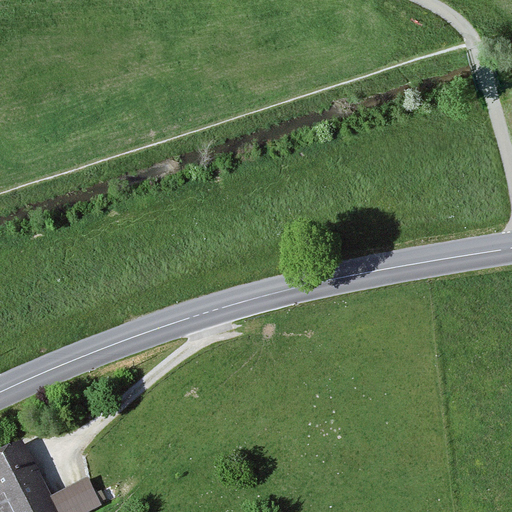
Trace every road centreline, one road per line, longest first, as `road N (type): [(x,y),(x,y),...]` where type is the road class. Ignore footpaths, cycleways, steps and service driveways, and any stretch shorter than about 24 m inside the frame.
road 1 (secondary): [(0,392),(227,306),(511,246)]
road 2 (track): [(426,0),(474,42),(511,180)]
